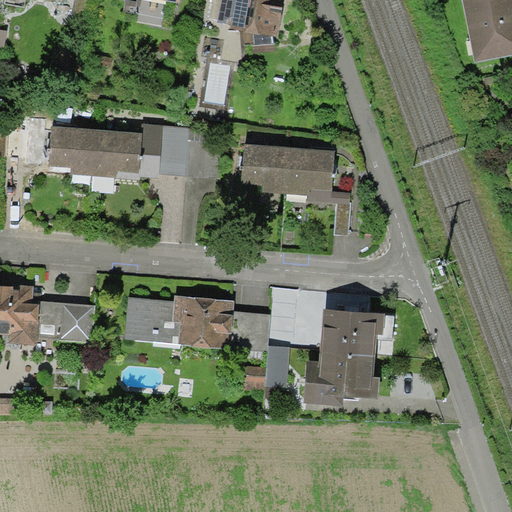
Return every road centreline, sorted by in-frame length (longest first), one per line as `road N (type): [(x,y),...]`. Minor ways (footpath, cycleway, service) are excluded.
road 1 (residential): [(0,246),(419,276)]
road 2 (residential): [(322,0),(419,276)]
road 3 (residential): [(419,276),(501,511)]
